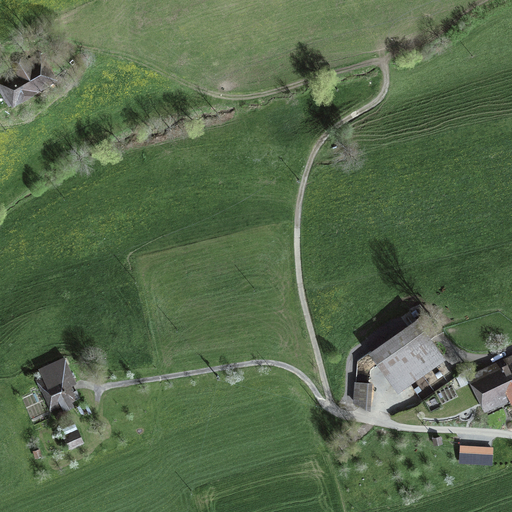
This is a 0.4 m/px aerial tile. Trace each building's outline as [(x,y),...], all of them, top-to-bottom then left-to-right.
[(39,96),(60,82),(38,47),(12,63),(16,68),(0,78),(0,89),(10,105),(17,100),(16,98),(33,87),(39,96)] [(419,322),(373,354),(398,390),(416,377),(413,372),(440,353),(419,322)] [(74,391),(71,385),(76,383),(65,358),(41,368),(43,376),(36,379),(40,387),(46,385),(55,408),(62,405),(64,410),(73,406),(71,401),(79,398),(76,390),(74,391)] [(511,361),(477,378),(488,402),(508,392),(511,400),(511,361)] [(368,409),(370,383),(356,382),(355,402),(368,409)] [(77,429),(64,436),(69,447),(82,441),(77,429)] [(442,437),(432,439),(434,446),(443,445),(442,437)] [(489,445),(459,444),(459,459),(489,460),(489,445)]
